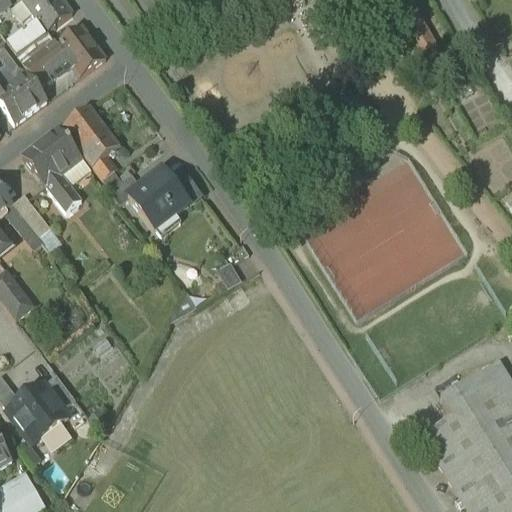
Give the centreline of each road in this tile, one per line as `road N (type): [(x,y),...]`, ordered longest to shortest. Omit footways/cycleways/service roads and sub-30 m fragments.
road 1 (residential): [(433,511),(134,61)]
road 2 (residential): [(0,159),(134,61)]
road 3 (residential): [(448,0),(511,107)]
